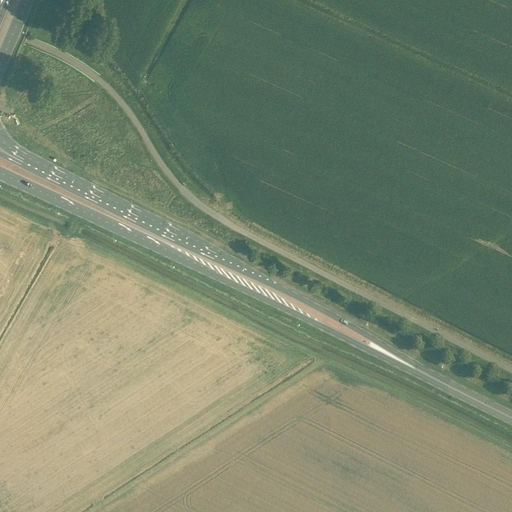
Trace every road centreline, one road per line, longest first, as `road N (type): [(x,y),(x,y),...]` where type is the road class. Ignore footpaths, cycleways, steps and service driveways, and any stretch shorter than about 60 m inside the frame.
road 1 (primary): [(0,174),(415,369)]
road 2 (primary): [(415,369),(317,308),(31,163)]
road 3 (unclassified): [(182,190),(249,235),(511,369)]
